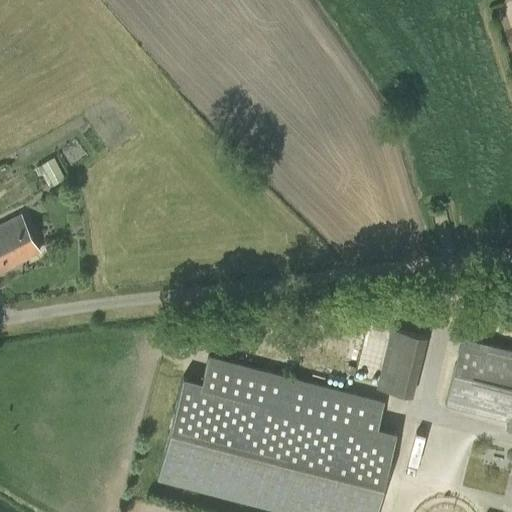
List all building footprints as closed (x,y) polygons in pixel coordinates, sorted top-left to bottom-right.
[(56,152),(68,168),(86,155),(74,139),(56,152)] [(46,160),(58,182),(65,178),(53,156),(46,160)] [(0,270),(39,251),(21,214),(0,224),(0,270)] [(427,336),(390,327),(375,387),(412,396),(427,336)] [(511,350),(473,341),(462,338),(446,402),(511,418),(511,350)] [(154,476),(294,511),(372,511),(394,431),(375,426),(381,401),(205,356),(199,381),(180,376),(154,476)]
